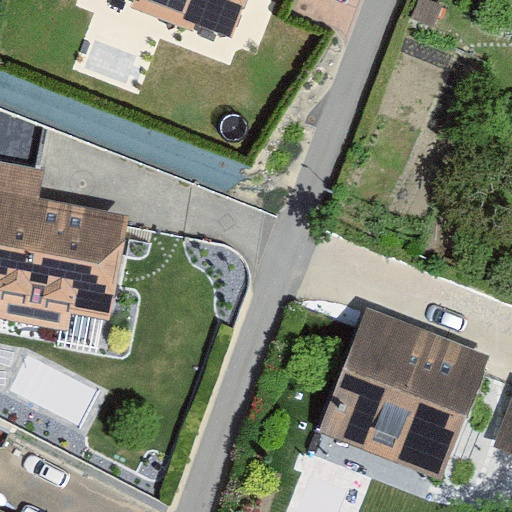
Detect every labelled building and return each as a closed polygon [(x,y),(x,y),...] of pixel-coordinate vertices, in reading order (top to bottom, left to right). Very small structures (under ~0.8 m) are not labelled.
[(245,0),(145,0),(233,33),(245,0)] [(44,165),(0,157),(0,314),(69,327),(73,306),(111,313),(130,212),(39,195),(44,165)] [(491,353),(366,303),(317,427),(442,476),(491,353)] [(511,400),(495,443),(511,449),(511,400)] [(34,511),(0,496),(0,511),(34,511)]
